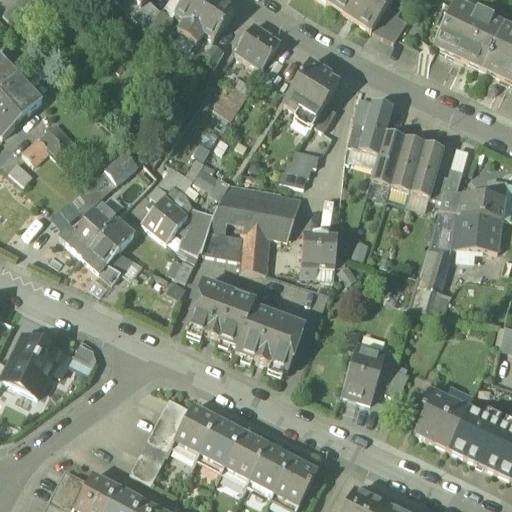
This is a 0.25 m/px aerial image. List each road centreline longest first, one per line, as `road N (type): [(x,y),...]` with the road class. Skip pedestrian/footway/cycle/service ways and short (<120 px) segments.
road 1 (residential): [(147,352),(480,511)]
road 2 (residential): [(246,0),(334,58),(511,140)]
road 3 (residential): [(147,352),(115,396),(0,480)]
road 4 (residential): [(0,280),(147,352)]
